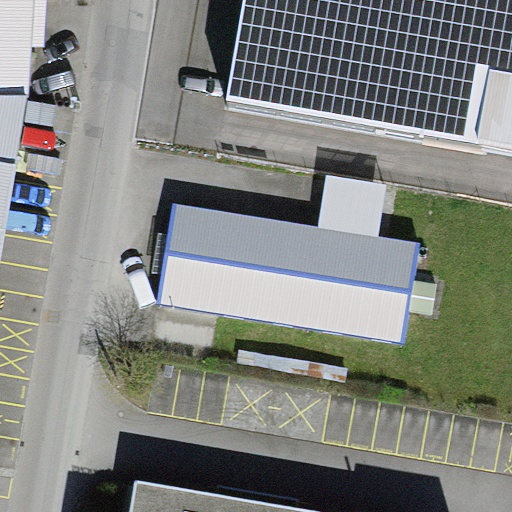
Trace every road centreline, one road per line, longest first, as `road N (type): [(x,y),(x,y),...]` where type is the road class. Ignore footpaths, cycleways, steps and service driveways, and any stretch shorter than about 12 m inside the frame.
road 1 (residential): [(511,511),(53,435)]
road 2 (residential): [(53,435),(83,0)]
